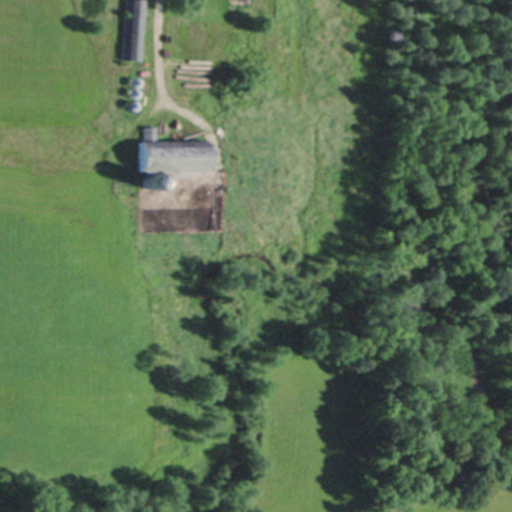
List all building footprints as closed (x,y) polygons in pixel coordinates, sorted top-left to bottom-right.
[(142,0),(139,59),(120,58),(123,0),(142,0)] [(133,76),(134,76),(135,76),(135,77),(136,77),(136,78),(137,78),(137,79),(137,80),(137,81),(137,82),(137,83),(136,83),(136,84),(135,84),(135,85),(134,85),(133,85),(132,85),(131,84),(130,84),(130,83),(129,83),(129,82),(129,81),(129,80),(129,79),(129,78),(130,78),(130,77),(131,77),(132,76),(133,76)] [(132,87),(133,87),(134,87),(135,88),(136,89),(136,90),(136,91),(136,92),(136,93),(136,94),(135,94),(135,95),(134,95),(133,96),(132,96),(131,96),(130,96),(129,95),(128,94),(127,93),(127,92),(127,91),(127,90),(128,89),(128,88),(129,88),(129,87),(130,87),(131,87),(132,87)] [(131,98),(132,98),(132,99),(133,99),(134,99),(134,100),(135,101),(135,102),(136,103),(135,104),(135,105),(135,106),(134,106),(134,107),(133,107),(132,108),(131,108),(130,108),(129,108),(128,107),(127,106),(126,105),(126,104),(126,103),(126,102),(127,101),(127,100),(128,100),(128,99),(129,99),(130,98),(131,98)] [(155,125),(155,139),(205,138),(206,170),(176,170),(176,171),(200,181),(198,186),(174,176),(143,176),(143,170),(137,171),(137,139),(142,139),(142,125),(155,125)]
